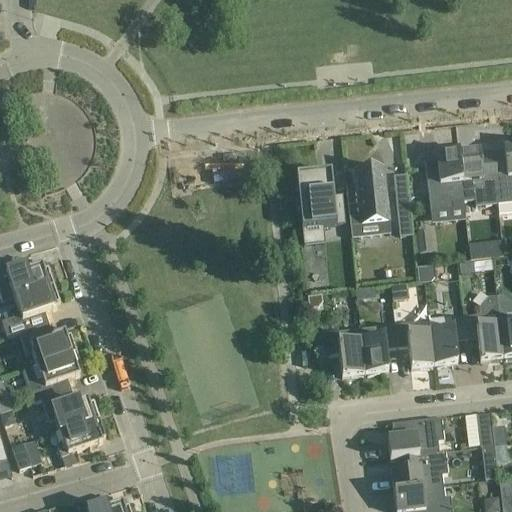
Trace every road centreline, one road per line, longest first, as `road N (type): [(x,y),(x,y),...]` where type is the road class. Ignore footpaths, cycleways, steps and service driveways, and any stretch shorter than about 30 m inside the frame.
road 1 (unclassified): [(511,91),(133,134)]
road 2 (residential): [(356,511),(347,416),(511,394)]
road 3 (residential): [(150,467),(67,227)]
road 4 (residential): [(1,511),(150,467)]
road 5 (unclassified): [(133,134),(120,91),(82,61),(22,62)]
road 6 (unclassified): [(67,227),(115,199),(133,134)]
